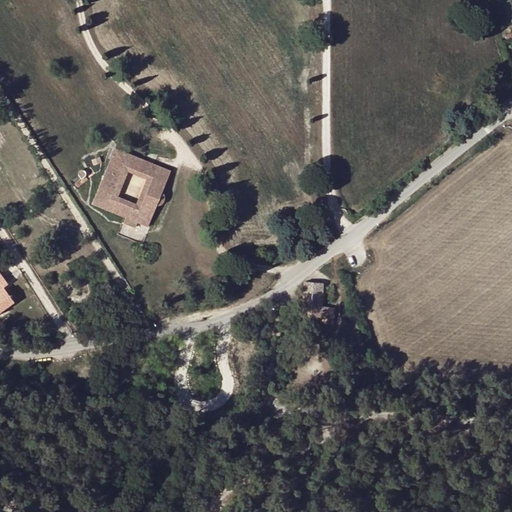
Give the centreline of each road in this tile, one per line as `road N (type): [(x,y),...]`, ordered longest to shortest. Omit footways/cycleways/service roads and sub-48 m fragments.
road 1 (track): [(295,274),(240,264),(219,249),(201,176),(92,48),(78,0)]
road 2 (unclassified): [(511,419),(275,405),(267,392),(276,323),(295,274)]
road 3 (tertiary): [(295,274),(511,109)]
road 4 (track): [(349,236),(328,177),(325,0)]
road 5 (residential): [(77,346),(205,325),(295,274)]
road 6 (track): [(188,329),(178,383),(196,405),(214,402),(228,384),(224,315)]
road 7 (residential): [(77,346),(0,229)]
